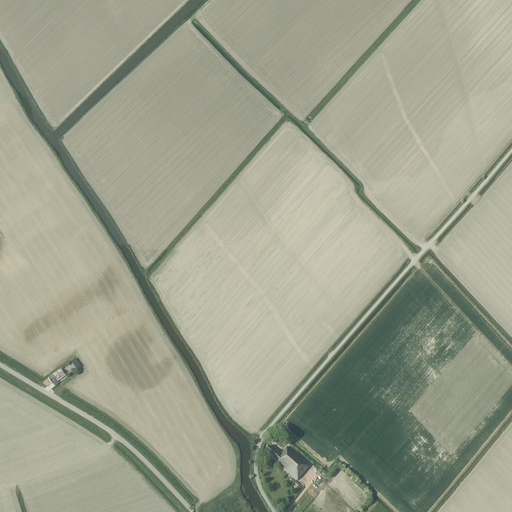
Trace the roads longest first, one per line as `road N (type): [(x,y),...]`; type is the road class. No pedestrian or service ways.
road 1 (unclassified): [(274,511),(254,466),(261,437),(511,149)]
road 2 (unclassified): [(193,511),(128,445),(0,365)]
